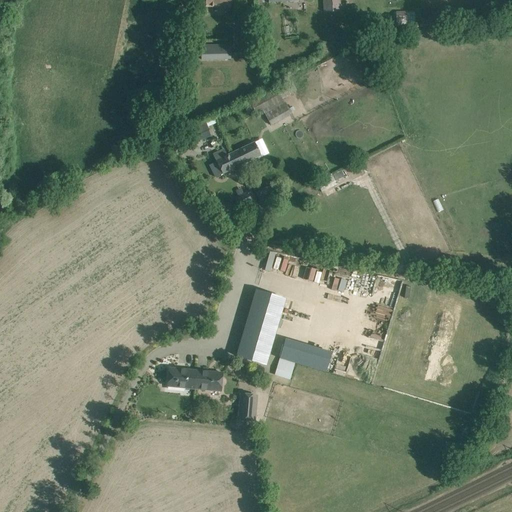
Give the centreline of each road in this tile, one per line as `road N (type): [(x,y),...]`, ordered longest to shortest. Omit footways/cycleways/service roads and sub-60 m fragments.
road 1 (unclassified): [(236,232),(169,133),(167,75),(186,0)]
road 2 (unclassified): [(59,511),(119,406)]
